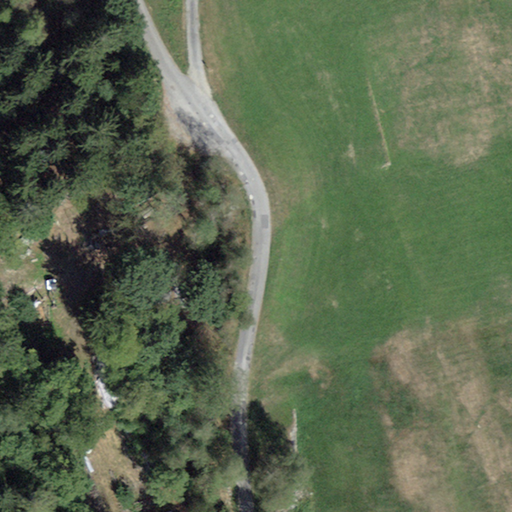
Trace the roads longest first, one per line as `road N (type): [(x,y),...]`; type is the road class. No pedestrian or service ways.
road 1 (unclassified): [(192,103),(224,138),(261,208),(239,384),(245,511)]
road 2 (track): [(192,103),(175,209),(149,248),(80,285)]
